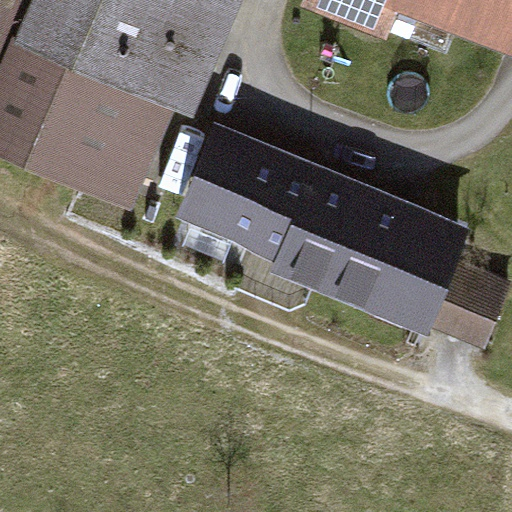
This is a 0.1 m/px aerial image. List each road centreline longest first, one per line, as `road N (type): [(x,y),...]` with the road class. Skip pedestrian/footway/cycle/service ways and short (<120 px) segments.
road 1 (unknown): [(24,83),(17,140),(37,173),(64,194),(221,282),(425,365),(511,390)]
road 2 (track): [(511,104),(479,134),(429,151),(310,129),(262,73),(269,0)]
